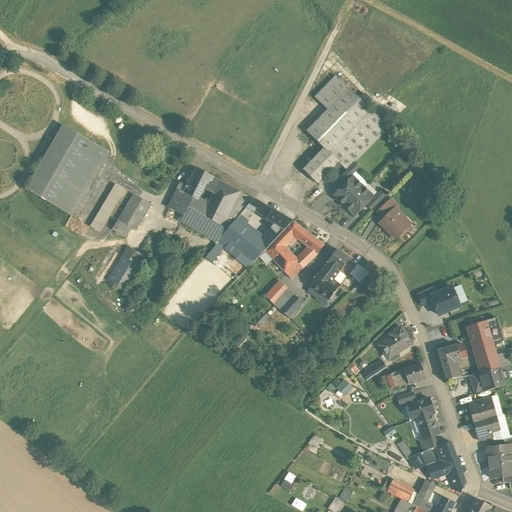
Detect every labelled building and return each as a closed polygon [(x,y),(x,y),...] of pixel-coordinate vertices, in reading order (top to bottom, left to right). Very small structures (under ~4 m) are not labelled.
[(335,77),(314,98),(327,111),(348,89),(335,77)] [(327,111),(307,132),(324,149),(303,170),(317,184),(338,163),(346,171),(388,128),(348,89),(327,111)] [(107,154),(62,128),(26,190),(71,216),(107,154)] [(354,163),(339,179),(344,184),(359,168),(354,163)] [(212,178),(196,170),(187,188),(184,194),(194,199),(197,192),(200,194),(205,184),(208,186),(212,178)] [(239,192),(212,178),(208,186),(215,190),(207,206),(207,212),(206,218),(222,227),(239,192)] [(352,178),(335,196),(345,205),(362,187),(352,178)] [(125,192),(113,184),(92,223),(99,230),(125,192)] [(179,185),(168,207),(175,211),(184,194),(187,188),(179,185)] [(362,187),(345,205),(355,215),(372,197),(362,187)] [(382,190),(366,206),(371,211),(387,195),(382,190)] [(151,205),(133,194),(117,221),(131,229),(135,231),(151,205)] [(194,199),(184,194),(175,211),(184,215),(188,208),(194,199)] [(207,206),(194,199),(188,208),(206,218),(207,212),(207,206)] [(254,199),(235,221),(243,228),(255,212),(267,219),(273,211),(254,199)] [(390,200),(377,213),(384,220),(395,209),(395,210),(397,208),(390,200)] [(206,218),(188,208),(184,215),(180,222),(216,243),(224,229),(222,227),(206,218)] [(384,220),(379,224),(395,240),(400,236),(403,235),(406,232),(406,228),(401,223),(405,220),(395,210),(395,209),(384,220)] [(293,223),(273,211),(267,219),(266,221),(274,225),(285,232),(293,223)] [(131,229),(117,221),(112,229),(126,238),(131,229)] [(243,228),(235,221),(217,243),(232,254),(250,233),(243,228)] [(304,231),(293,223),(285,232),(276,241),(283,247),(292,237),(297,240),(304,231)] [(285,232),(274,225),(259,240),(264,245),(267,242),(271,246),(276,241),(285,232)] [(323,246),(304,231),(297,240),(308,247),(296,260),(303,268),(317,254),(323,246)] [(259,240),(250,233),(232,254),(248,267),(265,252),(271,246),(267,242),(264,245),(259,240)] [(283,247),(276,241),(271,246),(265,252),(291,280),(303,268),(296,260),(283,247)] [(145,258),(128,247),(107,282),(125,292),(145,258)] [(349,259),(337,250),(327,262),(339,272),(349,259)] [(327,262),(319,272),(308,285),(329,301),(340,285),(333,280),(339,272),(327,262)] [(369,274),(357,265),(350,274),(359,283),(369,274)] [(279,282),(265,297),(275,305),(288,290),(279,282)] [(421,307),(433,303),(430,296),(435,294),(433,288),(416,295),(421,307)] [(438,316),(460,307),(452,288),(435,294),(430,296),(433,303),(438,316)] [(288,290),(275,305),(280,310),(294,295),(288,290)] [(294,295),(280,310),(289,319),(303,304),(294,295)] [(264,316),(256,323),(260,327),(268,320),(264,316)] [(504,341),(496,318),(486,321),(493,345),(504,341)] [(486,321),(467,327),(481,373),(500,367),(496,356),(493,345),(486,321)] [(411,344),(400,328),(389,335),(391,337),(378,346),(383,352),(386,350),(391,357),(411,344)] [(466,357),(463,345),(462,345),(462,344),(457,346),(461,359),(466,357)] [(457,346),(438,351),(443,366),(442,366),(444,373),(445,372),(445,373),(456,370),(453,362),(461,360),(461,359),(457,346)] [(509,352),(496,356),(500,367),(500,368),(511,365),(509,352)] [(381,362),(363,375),(366,380),(385,368),(381,362)] [(347,370),(356,373),(359,367),(350,363),(347,370)] [(420,363),(404,369),(404,370),(409,383),(425,378),(420,363)] [(481,373),(478,373),(478,374),(470,376),(473,387),(481,385),(503,378),(504,379),(508,377),(506,372),(502,373),(500,368),(500,367),(481,373)] [(404,385),(409,383),(404,370),(380,378),(384,392),(387,391),(404,385)] [(456,370),(445,373),(445,372),(444,373),(446,380),(458,378),(457,373),(456,370)] [(503,378),(481,385),(484,392),(506,386),(504,379),(503,378)] [(344,381),(337,389),(344,396),(352,388),(344,381)] [(390,399),(407,394),(404,385),(387,391),(390,399)] [(407,394),(397,397),(400,406),(415,401),(412,392),(407,394)] [(429,398),(408,406),(413,421),(416,420),(431,414),(434,413),(429,398)] [(482,399),(469,403),(471,409),(484,405),(482,399)] [(471,409),(470,409),(474,423),(495,417),(492,403),(484,405),(471,409)] [(431,414),(416,420),(423,439),(423,440),(434,436),(438,434),(431,414)] [(495,417),(474,423),(478,436),(491,433),(499,430),(495,417)] [(396,433),(391,427),(383,432),(387,438),(396,433)] [(491,433),(478,436),(480,442),(493,441),(491,433)] [(434,436),(423,440),(423,439),(420,440),(424,452),(437,447),(434,436)] [(504,447),(511,446),(511,438),(503,439),(504,447)] [(321,444),(313,439),(309,447),(316,451),(321,444)] [(409,460),(411,460),(410,458),(414,456),(404,442),(399,446),(409,460)] [(450,442),(437,447),(440,455),(445,454),(453,451),(450,442)] [(511,454),(511,446),(504,447),(487,449),(488,460),(511,456),(511,454)] [(453,451),(445,454),(440,455),(442,460),(443,460),(444,462),(456,458),(453,451)] [(414,456),(410,458),(411,460),(416,469),(426,465),(431,463),(425,452),(414,456)] [(402,458),(391,453),(389,456),(400,462),(402,458)] [(511,456),(488,460),(490,479),(502,478),(511,476),(511,456)] [(442,460),(431,463),(426,465),(432,479),(445,474),(451,471),(452,473),(460,470),(456,458),(444,462),(443,460),(442,460)] [(460,470),(452,473),(451,471),(445,474),(446,477),(444,481),(442,484),(461,493),(465,483),(460,470)] [(289,472),(280,486),(290,492),(294,486),(292,484),(296,477),(289,472)] [(511,476),(502,478),(503,484),(509,483),(510,490),(511,489),(511,476)] [(413,491),(392,480),(386,492),(404,501),(407,502),(413,491)] [(444,489),(427,482),(416,506),(416,507),(427,511),(428,511),(433,505),(435,506),(438,499),(439,499),(444,489)] [(353,491),(345,487),(339,498),(347,502),(353,491)] [(451,511),(455,504),(442,497),(437,507),(435,506),(433,505),(428,511),(451,511)] [(489,506),(476,499),(468,511),(493,511),(495,509),(489,506)] [(407,502),(404,501),(397,511),(413,511),(416,507),(416,506),(407,502)]
